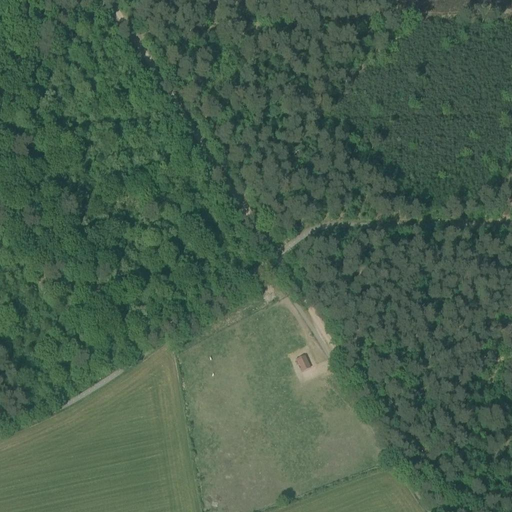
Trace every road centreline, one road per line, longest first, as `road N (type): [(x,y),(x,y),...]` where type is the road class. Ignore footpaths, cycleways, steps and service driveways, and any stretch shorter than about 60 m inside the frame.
road 1 (track): [(278,254),(107,0)]
road 2 (track): [(278,254),(444,511)]
